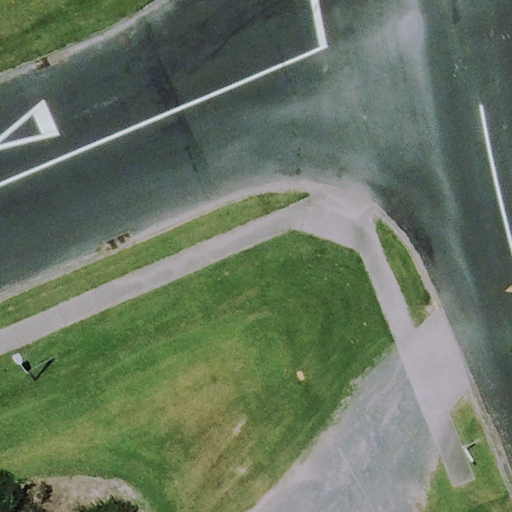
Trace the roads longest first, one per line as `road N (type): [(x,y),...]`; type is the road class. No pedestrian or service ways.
road 1 (residential): [(0,191),(445,0)]
road 2 (residential): [(462,0),(511,242)]
